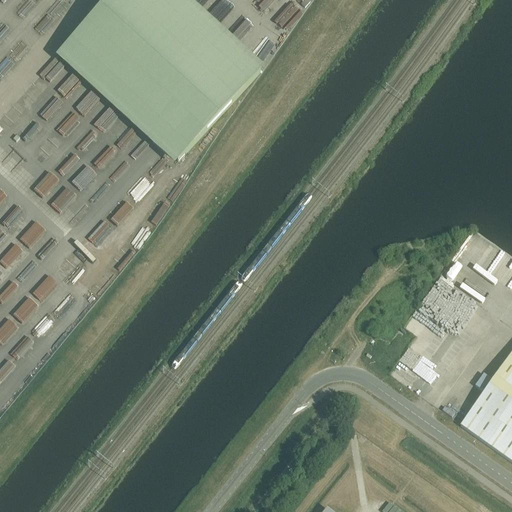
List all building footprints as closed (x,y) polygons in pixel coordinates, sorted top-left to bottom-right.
[(261,74),(179,0),(110,0),(60,55),(179,164),(261,74)] [(281,0),(270,13),(276,19),(293,0),(281,0)] [(0,259),(17,242),(0,225),(0,259)] [(128,246),(114,267),(122,272),(136,251),(128,246)] [(71,272),(82,281),(100,262),(89,252),(71,272)] [(36,261),(19,277),(26,285),(43,268),(36,261)] [(53,291),(59,295),(62,289),(57,286),(53,291)] [(17,359),(31,345),(16,330),(2,344),(17,359)] [(511,354),(492,382),(483,375),(475,387),(484,393),(460,427),(511,463),(511,354)] [(0,376),(13,363),(5,356),(0,361),(0,376)]
